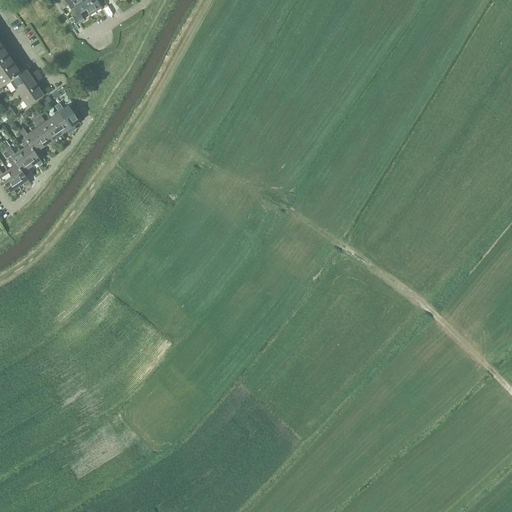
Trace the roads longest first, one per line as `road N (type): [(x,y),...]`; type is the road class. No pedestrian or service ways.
road 1 (residential): [(0,194),(14,209),(86,122),(0,19)]
road 2 (track): [(511,393),(425,306)]
